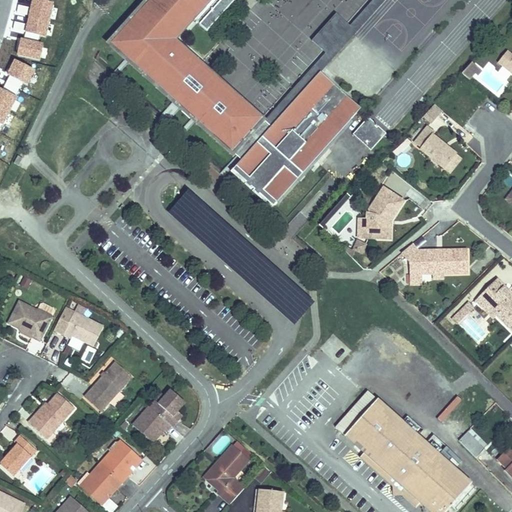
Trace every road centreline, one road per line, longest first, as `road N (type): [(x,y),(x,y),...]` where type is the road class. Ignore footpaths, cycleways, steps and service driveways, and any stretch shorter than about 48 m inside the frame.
road 1 (residential): [(144,491),(200,433),(210,405),(205,391),(53,244)]
road 2 (residential): [(53,244),(137,158),(131,136),(110,138),(45,215),(44,233)]
road 3 (residential): [(511,246),(461,207),(506,143),(488,112)]
